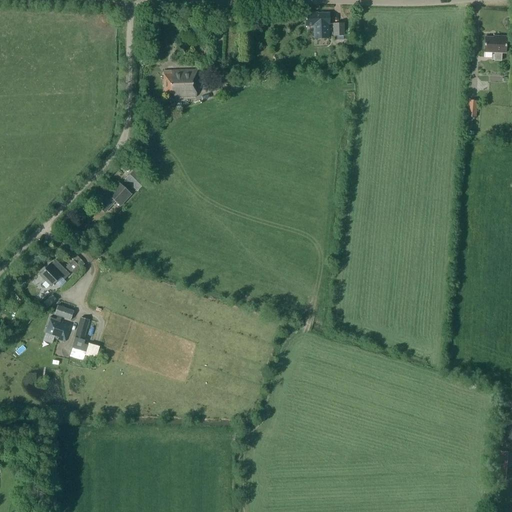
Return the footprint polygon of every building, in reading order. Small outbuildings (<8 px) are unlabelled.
[(329,13),(317,13),(317,12),(305,13),(305,26),(314,25),(314,38),(328,38),(327,23),(329,23),(329,13)] [(334,23),(334,34),(336,34),(343,34),(343,23),(334,23)] [(501,53),(505,53),(506,37),(497,37),(496,38),(485,38),(484,52),(494,52),(494,60),(500,60),(501,53)] [(195,87),(197,87),(196,70),(163,71),(163,94),(173,93),(173,96),(195,95),(195,87)] [(509,104),(509,97),(510,77),(491,77),(491,104),(509,104)] [(478,102),(468,101),(466,117),(476,118),(478,102)] [(133,170),(125,179),(137,191),(146,182),(133,170)] [(119,182),(108,194),(102,201),(102,202),(98,206),(104,211),(109,206),(109,207),(115,201),(120,206),(132,194),(119,182)] [(66,267),(70,271),(81,260),(66,245),(62,249),(73,260),(66,267)] [(50,264),(39,275),(51,286),(61,276),(64,280),(70,274),(56,260),(51,265),(50,264)] [(65,342),(71,325),(60,321),(61,317),(70,320),(73,311),(57,305),(54,315),(57,316),(56,319),(50,317),(45,333),(54,336),(54,338),(65,342)] [(91,341),(97,322),(80,317),(69,355),(83,359),(86,351),(97,354),(100,344),(91,341)] [(511,436),(510,431),(511,426),(511,424),(511,415),(510,417),(507,420),(504,423),(503,427),(503,432),(504,436),(506,440),(509,443),(511,445),(511,436)] [(497,481),(507,481),(508,452),(498,451),(497,481)]
